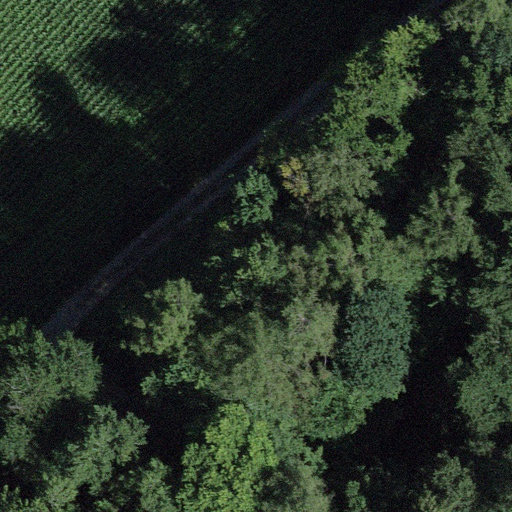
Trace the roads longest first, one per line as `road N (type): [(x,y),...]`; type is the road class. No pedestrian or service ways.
road 1 (track): [(511,6),(354,54),(0,374)]
road 2 (track): [(298,511),(0,404)]
